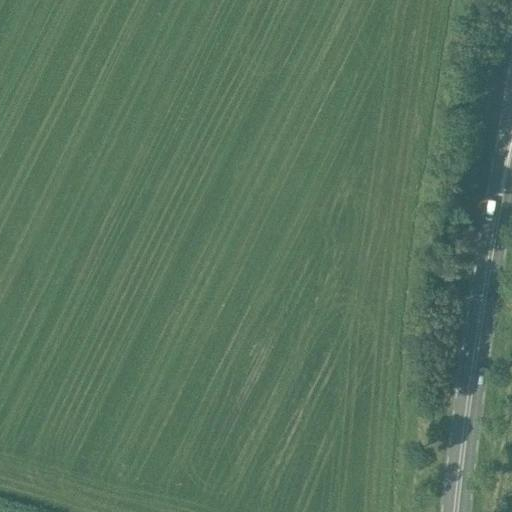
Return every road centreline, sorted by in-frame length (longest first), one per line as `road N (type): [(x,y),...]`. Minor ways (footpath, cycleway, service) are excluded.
road 1 (primary): [(455,511),(494,227)]
road 2 (primary): [(511,92),(494,227)]
